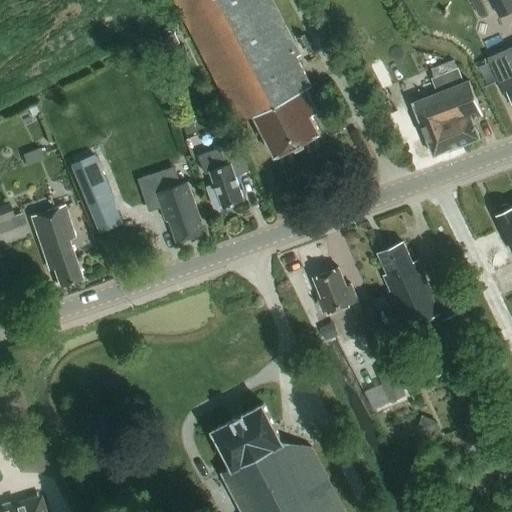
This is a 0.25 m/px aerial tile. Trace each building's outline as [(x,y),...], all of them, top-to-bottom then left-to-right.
[(275,155),(320,133),(311,115),(318,111),(306,89),(311,86),(296,57),(300,55),(272,0),(174,0),(234,117),(254,114),(275,155)] [(511,0),(491,0),(497,11),(511,2),(511,0)] [(308,47),(303,37),(296,40),(301,51),(308,47)] [(184,45),(167,52),(173,64),(189,56),(184,45)] [(436,92),(413,102),(434,155),(462,144),(453,121),(460,118),(453,102),(474,94),(469,80),(463,82),(458,68),(431,79),(436,92)] [(511,74),(499,80),(504,91),(508,89),(511,98),(511,74)] [(460,118),(453,121),(462,144),(480,137),(472,119),(483,115),(474,94),(453,102),(460,118)] [(35,106),(28,110),(31,117),(38,114),(35,106)] [(193,119),(183,122),(187,134),(197,131),(193,119)] [(233,123),(218,128),(222,138),(236,133),(233,123)] [(225,146),(199,156),(205,173),(210,171),(218,192),(210,195),(214,208),(219,208),(220,205),(222,205),(223,206),(244,199),(236,176),(230,158),(243,154),(243,153),(236,133),(222,138),(225,146)] [(95,154),(71,164),(100,233),(124,223),(95,154)] [(156,191),(156,193),(166,220),(168,219),(176,241),(204,232),(187,181),(156,191)] [(0,223),(15,217),(10,204),(0,208),(0,223)] [(498,211),(495,212),(511,248),(511,204),(510,205),(509,205),(508,204),(507,204),(506,204),(505,204),(504,204),(504,205),(503,205),(502,205),(501,206),(500,206),(500,207),(499,207),(499,208),(499,209),(498,209),(498,210),(498,211)] [(60,285),(81,278),(68,240),(75,237),(64,205),(31,216),(48,265),(53,264),(60,285)] [(147,236),(122,244),(126,256),(151,248),(147,236)] [(405,327),(440,311),(444,320),(460,313),(449,288),(433,295),(416,258),(412,260),(403,240),(378,251),(387,271),(384,273),(390,287),(387,289),(405,327)] [(328,313),(357,301),(350,284),(346,286),(338,268),(314,278),(321,297),(319,298),(324,310),(327,309),(328,313)] [(384,295),(373,299),(377,310),(388,306),(384,295)] [(364,335),(381,328),(373,308),(356,315),(364,335)] [(330,320),(319,325),(325,339),(336,334),(330,320)] [(407,396),(395,367),(380,373),(392,401),(407,396)] [(345,511),(311,446),(284,441),(264,403),(214,429),(233,466),(223,471),(244,511),(345,511)] [(0,511),(43,511),(40,499),(12,507),(0,510),(0,511)]
